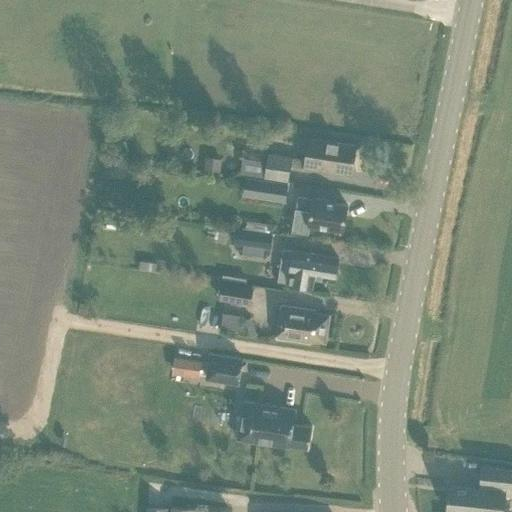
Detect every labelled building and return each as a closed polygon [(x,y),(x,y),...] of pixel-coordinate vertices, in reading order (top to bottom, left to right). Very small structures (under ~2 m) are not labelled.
[(240,173),(288,181),(291,165),(352,174),(356,145),(309,138),(306,158),(268,152),(267,160),(242,156),(240,173)] [(203,154),(201,167),(217,169),(219,156),(203,154)] [(288,184),(263,180),(260,197),(285,201),(288,184)] [(343,230),(347,204),(336,202),(336,200),(314,196),(313,198),(299,195),(297,208),(311,211),(309,224),(343,230)] [(247,220),(245,230),(270,233),(271,223),(247,220)] [(270,233),(245,230),(208,224),(206,238),(233,242),(233,243),(270,248),(272,233),(270,233)] [(335,281),(338,257),(283,248),(277,281),(288,282),(288,283),(312,287),(313,277),(335,281)] [(253,287),(222,282),(219,299),(250,304),(253,287)] [(326,342),(330,314),(315,312),(315,309),(282,304),(277,337),(310,343),(311,340),(326,342)] [(243,357),(209,352),(205,379),(239,384),(243,357)] [(238,439),(256,441),(289,447),(289,445),(309,448),(312,426),(292,423),(295,409),(243,401),(238,439)] [(511,468),(483,466),(481,488),(449,485),(447,511),(459,511),(511,511),(511,507),(504,507),(505,495),(511,495),(511,468)]
